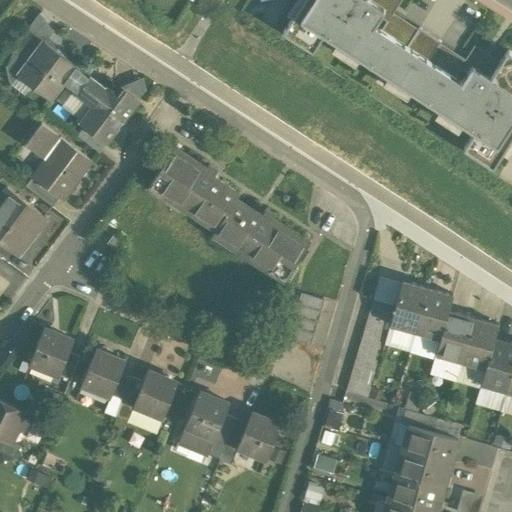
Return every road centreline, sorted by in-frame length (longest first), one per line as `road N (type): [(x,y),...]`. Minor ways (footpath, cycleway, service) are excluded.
road 1 (residential): [(45,273),(322,390)]
road 2 (residential): [(179,88),(377,216)]
road 3 (residential): [(45,273),(179,88)]
road 4 (residential): [(48,0),(179,88)]
